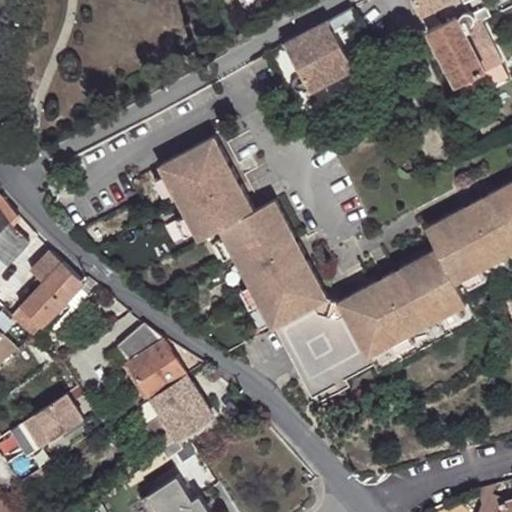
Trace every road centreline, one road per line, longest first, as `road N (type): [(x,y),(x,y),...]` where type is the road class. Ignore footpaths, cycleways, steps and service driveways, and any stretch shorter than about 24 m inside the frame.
road 1 (residential): [(358,498),(264,393),(53,231),(13,176)]
road 2 (residential): [(13,176),(336,0)]
road 3 (residential): [(358,498),(511,455)]
